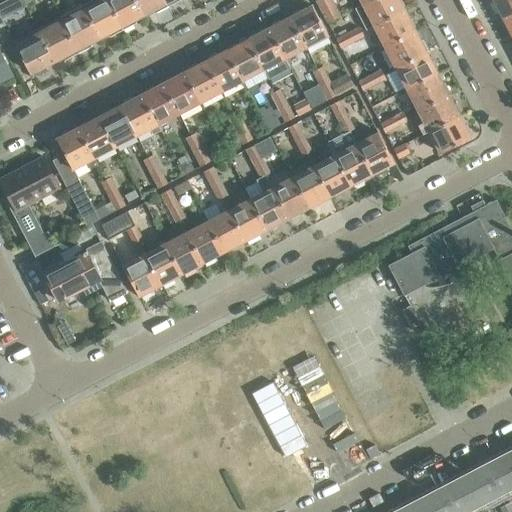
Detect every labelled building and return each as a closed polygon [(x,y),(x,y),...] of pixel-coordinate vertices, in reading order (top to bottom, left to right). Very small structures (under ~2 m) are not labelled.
[(24,6),(21,0),(5,0),(0,3),(0,25),(4,23),(2,18),(24,6)] [(106,0),(100,0),(83,9),(98,38),(108,33),(109,36),(122,29),(106,0)] [(106,0),(122,29),(135,23),(133,19),(143,14),(135,0),(106,0)] [(135,0),(143,14),(152,9),(154,13),(167,6),(164,0),(135,0)] [(331,0),(318,0),(316,1),(327,23),(340,16),(331,0)] [(374,25),(404,9),(403,8),(405,6),(401,0),(369,0),(363,4),(356,7),(366,29),(374,25)] [(511,0),(493,0),(494,1),(493,2),(498,13),(500,12),(503,18),(511,13),(511,0)] [(311,5),(309,6),(301,11),(299,9),(292,13),(292,15),(290,17),(305,47),(327,36),(311,5)] [(98,38),(83,9),(61,21),(78,53),(91,46),(89,42),(98,38)] [(404,9),(374,25),(385,46),(415,30),(414,29),(415,27),(411,20),(409,20),(404,9)] [(511,34),(511,13),(503,18),(505,22),(504,23),(509,34),(511,33),(511,34)] [(305,47),(290,17),(280,22),(278,21),(271,24),(271,26),(268,28),(284,58),(305,47)] [(36,28),(38,32),(53,61),(63,56),(65,59),(78,53),(61,21),(47,28),(45,24),(36,28)] [(284,58),(268,28),(259,33),(257,31),(249,35),(250,38),(248,39),(263,69),(284,58)] [(348,33),(352,42),(363,37),(359,28),(348,33)] [(415,30),(385,46),(396,68),(426,52),(425,50),(427,48),(423,41),(420,41),(415,30)] [(53,61),(38,32),(16,44),(32,76),(46,69),(44,66),(53,61)] [(348,33),(336,39),(341,48),(352,42),(348,33)] [(263,69),(248,39),(237,44),(235,43),(228,47),(228,49),(226,50),(242,80),(263,69)] [(242,80),(226,50),(216,55),(215,53),(207,57),(207,60),(204,61),(221,92),(242,80)] [(0,79),(11,74),(0,52),(0,79)] [(426,52),(396,68),(407,90),(437,74),(436,71),(437,69),(433,62),(431,62),(426,52)] [(221,92),(204,61),(195,66),(194,65),(186,69),(186,71),(183,72),(200,103),(221,92)] [(320,86),(329,81),(321,67),(313,71),(320,86)] [(370,76),(374,85),(386,79),(381,70),(370,76)] [(200,103),(183,72),(174,77),(173,75),(165,79),(164,82),(162,83),(178,114),(200,103)] [(437,74),(407,90),(418,110),(448,95),(447,93),(449,91),(445,83),(442,83),(437,74)] [(353,86),(347,75),(330,83),(336,96),(353,86)] [(370,76),(358,82),(363,91),(374,85),(370,76)] [(320,86),(327,100),(336,96),(329,81),(320,86)] [(178,114),(162,83),(153,88),(152,87),(144,91),(144,93),(141,94),(157,125),(178,114)] [(277,108),(286,104),(279,89),(270,94),(277,108)] [(157,125),(141,94),(131,99),(130,98),(122,102),(122,104),(119,105),(135,136),(150,129),(152,134),(160,130),(157,125)] [(448,95),(418,110),(429,133),(460,117),(458,114),(459,112),(456,105),(454,105),(448,95)] [(297,116),(310,109),(305,98),(292,105),(297,116)] [(346,115),(338,101),(330,105),(337,119),(346,115)] [(277,108),(285,122),(293,118),(286,104),(277,108)] [(135,136),(119,105),(111,110),(109,109),(101,113),(101,115),(99,117),(115,147),(135,136)] [(278,120),(273,110),(261,116),(269,130),(280,124),(278,120)] [(235,130),(244,125),(236,111),(228,116),(235,130)] [(392,118),(396,127),(409,121),(405,112),(392,118)] [(353,129),(346,115),(337,119),(345,134),(353,129)] [(115,147),(99,117),(89,122),(88,120),(80,124),(80,126),(77,128),(93,158),(115,147)] [(460,117),(429,133),(440,153),(470,137),(469,135),(470,133),(467,125),(464,126),(460,117)] [(392,118),(380,124),(385,133),(396,127),(392,118)] [(287,128),(295,142),(303,137),(296,123),(287,128)] [(235,130),(243,144),(251,140),(244,125),(235,130)] [(93,158),(77,128),(68,132),(67,131),(59,135),(59,137),(56,139),(64,154),(52,161),(88,227),(94,224),(92,222),(99,219),(72,170),(86,162),(90,169),(97,165),(93,158)] [(355,144),(372,175),(374,173),(376,175),(383,171),(383,168),(393,163),(377,132),(355,144)] [(193,152),(202,147),(194,133),(185,138),(193,152)] [(270,137),(254,145),(261,158),(277,150),(270,137)] [(303,137),(295,142),(302,156),(311,151),(303,137)] [(355,144),(334,155),(350,186),(353,184),(355,185),(362,181),(362,179),(372,175),(355,144)] [(394,150),(398,159),(410,153),(405,144),(394,150)] [(209,149),(214,159),(223,154),(218,145),(209,149)] [(254,145),(245,150),(253,164),(261,159),(261,158),(254,145)] [(193,152),(200,166),(209,162),(202,147),(193,152)] [(150,174),(159,170),(152,155),(143,160),(150,174)] [(334,155),(313,166),(329,197),(331,196),(333,197),(341,193),(341,190),(350,186),(334,155)] [(35,255),(53,246),(46,232),(42,234),(26,204),(59,187),(43,156),(0,179),(0,180),(9,197),(5,199),(35,255)] [(253,164),(260,178),(264,176),(269,173),(261,159),(253,164)] [(183,175),(193,170),(189,162),(179,167),(183,175)] [(292,177),(308,208),(310,206),(312,208),(320,204),(320,202),(329,197),(313,166),(292,177)] [(219,182),(212,167),(203,172),(210,186),(219,182)] [(150,174),(158,188),(167,184),(159,170),(150,174)] [(250,199),(266,230),(269,228),(270,230),(278,226),(277,224),(287,219),(270,188),(264,176),(260,178),(257,180),(263,192),(250,199)] [(299,213),(308,208),(292,177),(270,188),(287,219),(290,217),(291,219),(299,215),(299,213)] [(108,196),(117,192),(110,178),(101,182),(108,196)] [(187,180),(174,187),(178,196),(191,189),(187,180)] [(226,196),(219,182),(210,186),(217,200),(226,196)] [(124,194),(127,202),(138,197),(134,189),(124,194)] [(177,203),(169,189),(160,194),(167,208),(177,203)] [(100,218),(115,211),(124,206),(117,192),(108,196),(111,202),(96,209),(100,218)] [(250,199),(228,210),(244,241),(247,239),(249,241),(256,237),(256,235),(266,230),(250,199)] [(511,231),(496,200),(486,204),(408,246),(412,254),(390,266),(390,264),(388,265),(404,295),(405,294),(425,283),(427,287),(434,286),(440,286),(445,284),(451,282),(457,279),(462,276),(466,272),(471,267),(474,262),(472,258),(493,247),(499,259),(498,260),(499,261),(500,260),(511,283),(511,231)] [(184,218),(177,203),(167,208),(175,222),(184,218)] [(207,221),(224,252),(226,251),(228,252),(235,248),(235,246),(244,241),(228,210),(207,221)] [(108,239),(125,230),(134,226),(127,212),(101,225),(108,239)] [(207,221),(185,233),(202,263),(204,262),(206,263),(214,259),(214,257),(224,252),(207,221)] [(125,230),(133,245),(137,242),(142,240),(134,226),(125,230)] [(185,233),(165,244),(181,274),(183,273),(185,274),(192,271),(193,268),(202,263),(185,233)] [(74,235),(53,246),(35,255),(42,270),(41,270),(57,301),(98,280),(108,300),(126,291),(102,245),(87,252),(86,249),(81,252),(82,253),(67,261),(61,250),(78,241),(74,235)] [(122,266),(138,297),(141,295),(143,296),(151,292),(151,289),(159,285),(143,255),(137,242),(133,245),(128,247),(134,259),(122,266)] [(165,244),(143,255),(159,285),(162,284),(164,285),(172,281),(172,279),(181,274),(165,244)] [(409,305),(401,310),(411,328),(419,324),(409,305)] [(491,460),(484,464),(499,494),(511,487),(511,466),(506,454),(492,461),(491,460)] [(463,476),(478,505),(499,494),(484,464),(476,468),(477,469),(463,476)] [(441,486),(454,511),(463,511),(478,505),(463,476),(449,483),(448,482),(441,486)] [(419,499),(426,511),(454,511),(441,486),(433,490),(434,491),(419,499)] [(398,508),(400,511),(426,511),(419,499),(406,505),(406,504),(398,508)] [(501,511),(511,511),(511,507),(510,503),(500,508),(501,511)]
